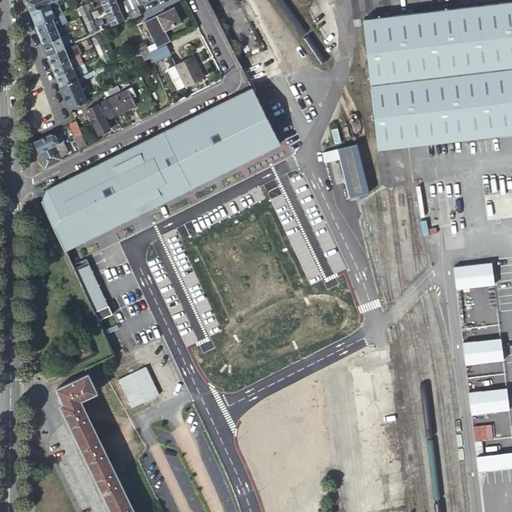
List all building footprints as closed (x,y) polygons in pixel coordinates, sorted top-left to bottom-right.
[(28,4),(30,10),(47,3),(45,0),(28,0),(26,1),(28,4)] [(33,18),(36,24),(59,15),(62,13),(56,0),(54,0),(47,3),(30,10),(33,18)] [(122,13),(137,6),(134,0),(123,0),(118,3),(121,10),(122,13)] [(95,6),(93,1),(86,4),(88,9),(91,8),(95,6)] [(121,10),(118,3),(117,1),(104,7),(108,15),(121,10)] [(511,1),(363,19),(378,149),(511,133),(511,1)] [(88,9),(86,4),(80,6),(84,17),(90,14),(88,9)] [(164,30),(181,22),(174,7),(176,6),(175,5),(156,14),(164,30)] [(122,13),(125,19),(126,21),(141,14),(137,6),(122,13)] [(111,24),(125,19),(122,13),(121,10),(108,15),(111,24)] [(93,20),(90,14),(84,17),(87,22),(93,20)] [(59,15),(36,24),(39,31),(39,33),(60,25),(58,19),(60,18),(59,15)] [(104,24),(102,18),(96,20),(98,26),(104,24)] [(60,25),(39,33),(42,40),(43,43),(64,34),(60,25)] [(64,34),(43,43),(46,50),(47,52),(65,45),(69,43),(69,41),(66,34),(64,34)] [(99,34),(93,37),(95,44),(102,41),(99,34)] [(102,41),(95,44),(98,49),(104,46),(102,41)] [(66,49),(49,56),(52,63),(53,66),(78,55),(81,54),(77,44),(66,49)] [(65,45),(47,52),(49,56),(66,49),(65,45)] [(141,63),(148,59),(142,48),(134,51),(137,57),(138,57),(141,63)] [(101,57),(102,60),(109,57),(106,51),(100,54),(101,57)] [(56,73),(57,76),(83,64),(78,55),(53,66),(56,73)] [(197,69),(199,68),(193,56),(191,58),(197,69)] [(104,65),(111,62),(109,57),(102,60),(104,65)] [(204,78),(199,68),(197,69),(191,58),(176,65),(176,66),(179,72),(172,76),(179,90),(186,87),(204,78)] [(60,83),(61,85),(86,73),(83,64),(57,76),(60,83)] [(179,72),(176,66),(169,70),(172,76),(179,72)] [(67,99),(70,108),(87,100),(79,82),(96,74),(95,70),(86,73),(61,85),(67,99)] [(132,86),(127,89),(131,96),(136,94),(132,86)] [(252,87),(250,89),(46,188),(42,202),(47,211),(67,255),(281,147),(252,87)] [(127,89),(107,98),(114,114),(134,104),(131,96),(127,89)] [(114,114),(107,98),(87,108),(99,132),(109,127),(105,119),(114,114)] [(77,120),(76,121),(69,124),(74,135),(81,132),(77,120)] [(55,133),(51,132),(33,141),(36,148),(38,153),(59,142),(63,141),(59,133),(56,134),(55,133)] [(86,145),(81,132),(74,135),(74,136),(79,148),(86,145)] [(45,167),(61,159),(59,156),(68,152),(63,141),(59,142),(38,153),(45,167)] [(356,144),(337,148),(349,198),(369,193),(356,144)] [(287,216),(274,192),(261,197),(274,223),(287,216)] [(231,246),(266,231),(253,205),(219,220),(231,246)] [(315,208),(266,231),(231,246),(154,283),(177,328),(338,253),(315,208)] [(352,282),(344,266),(334,271),(342,287),(352,282)] [(510,391),(511,391),(511,272),(499,274),(510,391)] [(365,313),(354,286),(329,298),(342,325),(365,313)] [(102,301),(91,307),(114,355),(124,349),(102,301)] [(88,342),(77,347),(81,358),(93,352),(88,342)] [(110,379),(101,361),(85,368),(88,374),(87,374),(93,387),(110,379)] [(119,378),(132,407),(160,394),(147,366),(119,378)] [(151,511),(93,387),(87,374),(57,388),(64,403),(61,405),(69,422),(106,500),(111,511),(151,511)] [(282,511),(312,511),(303,425),(273,428),(282,511)]
